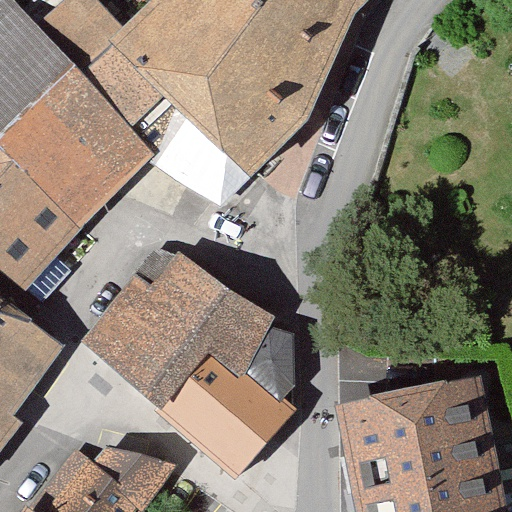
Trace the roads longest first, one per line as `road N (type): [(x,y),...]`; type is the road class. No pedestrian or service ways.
road 1 (residential): [(410,0),(380,55),(331,212),(320,332),(325,511)]
road 2 (residential): [(219,511),(65,390)]
